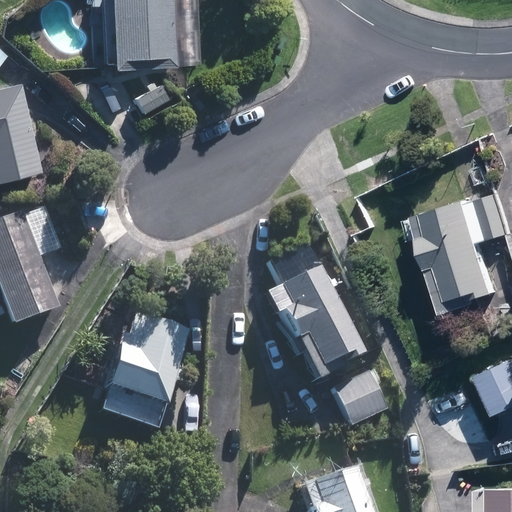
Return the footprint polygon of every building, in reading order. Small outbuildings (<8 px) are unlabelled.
[(107,65),(107,73),(173,72),(173,65),(192,65),(190,0),(99,0),(101,66),(107,65)] [(131,100),(139,114),(166,99),(158,85),(131,100)] [(0,179),(43,170),(37,145),(30,147),(17,88),(0,91),(0,179)] [(510,230),(496,189),(413,216),(445,313),(495,296),(477,241),(510,230)] [(0,311),(7,329),(54,311),(34,259),(58,250),(42,207),(0,222),(0,311)] [(305,247),(267,265),(277,287),(260,295),(271,319),(279,315),(309,380),(356,358),(305,247)] [(184,337),(126,317),(93,413),(151,433),(184,337)] [(511,360),(477,377),(495,415),(511,406),(511,360)] [(364,371),(329,388),(348,427),(383,409),(364,371)] [(364,511),(351,470),(297,488),(304,511),(364,511)] [(511,511),(511,486),(480,486),(479,511),(511,511)]
